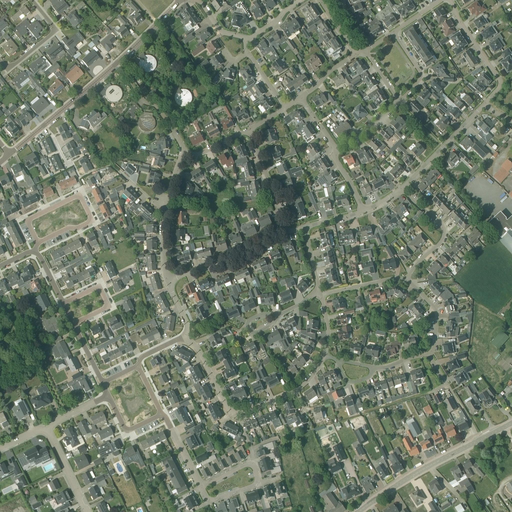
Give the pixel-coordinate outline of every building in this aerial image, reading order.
[(53,6),(52,7),(59,16),(65,10),(63,7),(66,5),(62,0),(51,0),(49,2),(53,6)] [(217,0),(215,2),(212,4),(217,12),(219,10),(221,14),(231,7),(227,2),(222,5),(221,3),(224,1),(223,0),(217,0)] [(252,4),(256,9),(251,12),(256,20),(259,18),(259,19),(261,17),(261,16),(263,15),(262,13),(265,11),(258,0),(252,4)] [(265,0),(262,2),(268,11),(276,6),(272,1),(274,0),(265,0)] [(388,0),(386,1),(390,6),(391,9),(394,6),(390,0),(388,0)] [(406,4),(403,6),(408,13),(410,12),(412,12),(414,11),(414,9),(415,9),(408,0),(406,0),(405,1),(405,3),(406,4)] [(128,19),(129,20),(132,24),(135,22),(137,25),(140,22),(141,23),(143,21),(136,13),(139,10),(131,1),(128,4),(135,12),(131,15),(131,16),(128,19)] [(82,2),(75,7),(78,11),(85,6),(82,2)] [(472,6),(468,9),(472,16),(474,15),(476,18),(478,16),(483,13),(487,10),(484,6),(480,8),(477,3),(476,3),(475,3),(471,6),(472,6)] [(317,11),(314,7),(313,7),(311,4),(302,11),(304,13),(307,11),(310,16),(317,11)] [(355,8),(355,7),(349,10),(351,15),(352,14),(353,15),(356,14),(357,16),(364,13),(366,12),(365,9),(363,10),(360,5),(355,8)] [(19,11),(11,18),(14,22),(22,15),(24,17),(29,13),(24,6),(19,11)] [(385,15),(386,18),(387,18),(391,25),(396,22),(392,15),(394,13),(389,6),(387,8),(389,12),(385,15)] [(408,13),(403,6),(401,8),(400,7),(398,6),(395,8),(402,18),(402,17),(404,18),(406,16),(406,15),(408,13)] [(174,15),(177,17),(183,11),(180,8),(174,15)] [(436,12),(434,13),(438,19),(436,20),(439,25),(446,20),(444,17),(446,15),(442,8),(439,10),(438,9),(435,11),(436,12)] [(181,22),(183,24),(195,16),(192,13),(194,12),(192,9),(190,10),(190,9),(183,14),(186,19),(181,22)] [(308,18),(311,22),(312,21),(320,16),(317,11),(310,16),(308,18)] [(66,18),(74,28),(82,21),(74,12),(66,18)] [(248,18),(247,16),(245,13),(245,14),(243,15),(242,14),(242,15),(239,14),(239,15),(233,14),(231,20),(233,20),(232,27),(240,28),(240,26),(246,23),(247,24),(251,22),(248,18)] [(483,13),(478,16),(480,18),(473,23),(475,26),(476,28),(477,27),(478,30),(486,25),(489,24),(486,20),(487,19),(488,18),(488,17),(488,16),(487,16),(487,15),(486,15),(485,15),(484,15),(483,13)] [(118,20),(124,26),(127,23),(121,16),(118,20)] [(195,16),(183,24),(185,27),(189,24),(193,28),(200,24),(199,23),(201,22),(199,18),(197,20),(195,16)] [(387,18),(386,18),(382,21),(387,28),(391,25),(387,18)] [(288,24),(288,25),(289,25),(295,34),(300,31),(299,30),(301,29),(295,19),(288,24)] [(377,19),(369,24),(376,35),(381,32),(379,29),(382,27),(379,22),(378,21),(378,22),(377,19)] [(26,20),(14,29),(16,31),(22,26),(28,22),(26,20)] [(444,29),(442,30),(447,38),(455,32),(453,29),(455,27),(450,20),(442,26),(444,29)] [(376,35),(369,24),(367,21),(362,25),(357,28),(361,34),(366,30),(372,38),(374,37),(374,38),(377,36),(376,35)] [(27,29),(36,40),(40,37),(38,35),(41,32),(40,31),(42,29),(43,29),(40,25),(39,25),(38,23),(37,23),(37,22),(35,24),(33,24),(32,23),(28,26),(29,27),(27,29)] [(497,33),(496,32),(493,28),(492,27),(497,25),(495,22),(484,29),(486,32),(481,35),(485,41),(489,39),(489,40),(492,38),(491,37),(494,35),(495,36),(497,34),(497,33)] [(319,30),(321,32),(328,28),(327,27),(328,27),(326,24),(326,25),(324,23),(316,28),(314,25),(309,29),(306,31),(308,34),(316,29),(317,31),(319,30)] [(289,25),(288,25),(282,30),(288,39),(295,34),(289,25)] [(22,26),(16,31),(19,35),(25,30),(22,26)] [(120,29),(117,32),(114,29),(110,32),(116,38),(119,35),(122,38),(125,35),(126,36),(129,34),(122,26),(119,28),(120,29)] [(406,38),(414,32),(415,32),(412,27),(403,33),(406,38)] [(311,37),(308,34),(306,31),(305,29),(305,28),(301,31),(307,40),(311,37)] [(328,28),(321,32),(323,35),(322,36),(318,43),(316,45),(317,46),(323,42),(330,38),(328,35),(331,32),(330,31),(330,30),(329,28),(328,28)] [(185,34),(187,38),(192,34),(194,33),(192,29),(185,34)] [(200,39),(202,42),(211,36),(206,29),(201,33),(201,32),(195,36),(198,40),(200,39)] [(406,38),(409,42),(417,36),(414,32),(406,38)] [(113,48),(110,45),(115,41),(110,34),(99,43),(105,50),(105,49),(108,53),(113,48)] [(192,34),(187,38),(183,41),(185,44),(195,38),(192,34)] [(276,34),(271,37),(276,44),(278,47),(285,42),(280,35),(278,36),(276,34)] [(450,39),(454,45),(463,39),(462,38),(463,38),(463,37),(462,35),(461,35),(460,36),(459,34),(450,39)] [(494,38),(496,41),(489,46),(492,50),(491,50),(493,53),(493,52),(494,54),(497,52),(497,53),(500,51),(500,50),(503,48),(499,42),(503,39),(499,34),(494,38)] [(62,41),(65,45),(73,55),(76,52),(73,48),(81,43),(75,35),(67,41),(65,38),(62,41)] [(409,42),(412,46),(420,40),(417,36),(409,42)] [(99,45),(97,42),(100,39),(98,37),(91,42),(96,47),(99,45)] [(276,44),(271,37),(267,40),(271,47),(273,46),(276,49),(278,47),(276,44)] [(1,47),(9,57),(9,56),(12,54),(13,55),(16,53),(15,52),(18,49),(9,38),(5,40),(7,42),(1,47)] [(332,41),(330,38),(323,42),(326,46),(329,46),(329,45),(331,48),(338,43),(339,43),(337,40),(336,40),(335,38),(332,41)] [(439,43),(441,46),(449,41),(447,38),(439,43)] [(463,39),(454,45),(456,48),(452,51),(456,56),(466,50),(464,50),(463,48),(463,47),(464,47),(467,45),(465,43),(466,43),(466,42),(465,40),(464,40),(463,40),(463,39)] [(286,42),(292,52),(296,49),(290,40),(286,42)] [(412,46),(415,50),(423,45),(420,40),(412,46)] [(206,47),(211,55),(220,49),(215,42),(206,47)] [(271,52),(269,50),(264,42),(259,45),(260,46),(257,48),(258,49),(261,55),(265,53),(264,52),(266,51),(267,53),(269,53),(271,52)] [(331,48),(329,50),(334,58),(342,53),(340,50),(342,48),(338,43),(331,48)] [(46,54),(52,61),(57,56),(59,59),(65,54),(57,44),(46,54)] [(191,53),(194,57),(205,49),(202,45),(191,53)] [(415,50),(417,54),(426,49),(423,45),(415,50)] [(417,54),(420,59),(429,53),(426,49),(417,54)] [(505,69),(507,73),(511,69),(511,55),(511,54),(508,49),(500,54),(505,60),(501,63),(503,67),(504,67),(505,69)] [(462,56),(465,60),(472,56),(468,50),(465,52),(466,53),(462,56)] [(96,60),(95,59),(98,57),(93,51),(81,60),(87,68),(96,60)] [(139,64),(139,65),(139,66),(139,67),(140,68),(140,69),(141,70),(142,71),(143,72),(144,72),(145,73),(146,73),(147,73),(148,73),(149,73),(150,73),(151,72),(152,72),(153,71),(154,71),(154,70),(155,69),(155,68),(156,67),(156,66),(156,65),(156,64),(156,63),(156,62),(155,61),(155,60),(154,59),(153,58),(152,57),(151,57),(150,56),(149,56),(148,56),(147,56),(146,56),(145,56),(144,56),(143,53),(137,58),(140,60),(140,61),(139,61),(139,62),(139,63),(139,64)] [(420,59),(423,63),(431,57),(429,53),(420,59)] [(211,61),(216,69),(224,64),(218,56),(211,61)] [(304,64),(306,67),(309,71),(312,69),(314,71),(318,68),(318,67),(322,65),(316,56),(304,64)] [(465,60),(468,65),(476,59),(475,57),(473,58),(472,56),(465,60)] [(431,57),(423,63),(426,67),(435,61),(432,57),(431,57)] [(45,70),(49,67),(49,66),(46,63),(45,64),(40,58),(29,68),(35,74),(39,71),(42,74),(45,71),(45,70)] [(271,65),(276,72),(277,71),(279,74),(287,69),(280,59),(271,65)] [(476,59),(468,65),(471,69),(474,67),(478,65),(476,62),(478,61),(476,59)] [(199,65),(202,70),(210,64),(207,60),(199,65)] [(363,66),(360,61),(353,66),(356,71),(363,66)] [(441,78),(444,78),(450,78),(446,72),(445,72),(444,70),(445,70),(443,66),(441,67),(439,64),(431,69),(434,74),(437,73),(438,75),(439,74),(440,75),(441,75),(441,78)] [(354,84),(363,77),(361,74),(368,70),(364,65),(363,66),(356,71),(359,76),(351,81),(348,76),(347,77),(352,85),(354,84)] [(56,71),(52,66),(43,73),(47,78),(56,71)] [(59,68),(56,71),(62,77),(61,78),(64,81),(67,79),(72,84),(80,77),(79,76),(82,73),(76,66),(65,75),(59,68)] [(251,72),(252,72),(248,66),(239,72),(247,84),(255,78),(251,72)] [(212,83),(215,86),(220,80),(223,81),(224,79),(233,81),(235,71),(228,70),(227,73),(226,74),(225,74),(224,74),(221,71),(212,83)] [(62,77),(56,71),(53,73),(58,79),(57,80),(57,79),(53,82),(55,84),(48,90),(53,96),(61,90),(59,88),(66,83),(64,81),(61,78),(62,77)] [(35,81),(34,79),(31,75),(28,78),(23,72),(12,81),(15,85),(19,90),(22,87),(30,81),(32,84),(30,86),(33,89),(35,88),(36,87),(39,85),(38,84),(35,81)] [(297,75),(299,77),(304,84),(308,81),(303,74),(301,76),(299,74),(297,75)] [(352,85),(347,77),(345,75),(342,77),(340,75),(332,80),(337,88),(342,85),(345,83),(348,87),(352,85)] [(479,82),(485,88),(486,86),(487,87),(488,86),(490,85),(489,84),(491,82),(487,78),(488,77),(485,75),(484,76),(484,75),(480,80),(478,78),(476,80),(479,82)] [(365,83),(367,86),(374,81),(371,76),(365,80),(363,77),(354,84),(352,85),(353,87),(354,88),(362,83),(361,83),(363,82),(363,83),(364,84),(365,83)] [(293,78),(294,80),(299,87),(304,84),(299,77),(296,79),(295,77),(293,78)] [(290,80),(288,81),(295,90),(299,87),(294,80),(292,82),(290,80)] [(430,85),(434,88),(439,93),(444,87),(444,88),(446,86),(442,83),(441,84),(439,82),(437,83),(434,80),(430,85)] [(295,90),(288,81),(287,82),(288,84),(286,86),(286,87),(283,88),(287,94),(290,92),(291,93),(295,90)] [(365,93),(367,96),(378,89),(376,86),(378,85),(374,81),(367,86),(370,90),(365,93)] [(485,88),(479,82),(477,83),(473,87),(470,84),(467,87),(473,92),(476,90),(481,94),(483,92),(484,91),(484,90),(485,90),(484,89),(485,88)] [(251,93),(253,96),(262,89),(259,84),(252,89),(253,91),(251,93)] [(97,95),(100,99),(101,99),(103,97),(105,97),(106,98),(106,99),(107,100),(108,101),(109,102),(110,102),(110,103),(111,103),(112,103),(113,103),(114,103),(115,103),(116,103),(117,102),(118,102),(119,101),(120,101),(120,100),(121,99),(121,98),(122,97),(122,96),(122,95),(122,94),(122,93),(122,92),(122,91),(121,91),(121,90),(121,89),(120,89),(120,88),(119,88),(118,87),(117,87),(116,86),(115,86),(114,86),(113,86),(112,86),(111,86),(110,87),(109,87),(109,88),(108,88),(107,86),(97,95)] [(47,93),(42,87),(38,90),(43,97),(47,93)] [(175,98),(175,99),(175,100),(175,101),(176,102),(176,103),(177,104),(177,105),(178,105),(178,106),(179,106),(180,106),(180,107),(181,107),(182,107),(183,107),(184,107),(185,107),(186,107),(187,106),(188,106),(189,105),(190,105),(190,104),(191,103),(191,102),(192,101),(192,100),(192,99),(192,98),(192,97),(192,96),(191,95),(191,94),(190,93),(190,92),(189,92),(188,91),(187,91),(186,90),(185,90),(184,90),(183,90),(182,90),(181,90),(180,91),(179,87),(173,92),(176,94),(176,95),(175,96),(175,97),(175,98)] [(266,94),(262,89),(253,96),(254,98),(257,97),(259,99),(266,94)] [(373,97),(376,101),(384,96),(385,96),(381,91),(380,92),(378,89),(367,96),(369,99),(373,97)] [(419,97),(416,100),(422,105),(431,95),(425,89),(418,96),(419,97)] [(149,93),(153,99),(157,96),(156,94),(157,93),(155,90),(153,91),(153,90),(149,93)] [(333,104),(335,106),(338,104),(331,93),(327,96),(332,105),(333,104)] [(440,104),(443,101),(440,98),(435,93),(432,96),(438,101),(440,104)] [(327,102),(322,94),(317,98),(317,97),(312,100),(317,109),(327,102)] [(456,98),(457,100),(460,102),(462,100),(469,106),(473,102),(469,98),(470,97),(470,96),(468,95),(467,96),(466,95),(462,100),(458,96),(456,98)] [(384,96),(376,101),(379,106),(387,101),(384,96)] [(44,106),(47,104),(42,97),(30,107),(37,115),(45,108),(44,106)] [(444,100),(450,106),(451,106),(452,108),(455,106),(453,104),(446,97),(445,99),(444,100)] [(260,102),(266,112),(274,106),(270,100),(267,101),(265,99),(260,102)] [(412,110),(410,112),(417,119),(421,116),(418,113),(422,110),(414,102),(409,107),(412,110)] [(455,107),(459,110),(462,113),(466,109),(460,102),(455,107)] [(131,114),(129,116),(132,119),(135,116),(133,113),(139,108),(135,103),(127,110),(131,114)] [(367,107),(371,112),(375,109),(372,104),(367,107)] [(438,106),(445,114),(447,112),(456,120),(460,115),(453,109),(452,108),(451,106),(450,106),(446,110),(440,104),(438,106)] [(0,117),(3,115),(2,115),(4,114),(7,117),(11,114),(17,109),(14,105),(7,110),(7,111),(5,108),(0,112),(0,111),(0,117)] [(18,116),(14,120),(13,120),(18,126),(19,128),(22,126),(24,128),(27,125),(26,124),(32,119),(26,112),(28,111),(23,105),(20,108),(22,110),(20,112),(22,115),(19,117),(18,116)] [(355,118),(355,119),(357,121),(358,122),(362,118),(363,119),(368,115),(360,105),(355,109),(357,111),(352,115),(355,118)] [(221,122),(225,131),(234,126),(231,121),(234,119),(227,106),(224,108),(229,118),(221,122)] [(442,117),(445,114),(438,106),(436,109),(438,111),(437,112),(442,117)] [(231,111),(232,113),(234,117),(236,117),(239,122),(244,119),(245,120),(249,118),(244,109),(239,112),(237,108),(231,111)] [(85,119),(84,118),(83,121),(82,120),(79,127),(87,130),(89,125),(90,125),(91,126),(97,121),(98,122),(105,115),(103,113),(100,116),(98,114),(97,115),(93,111),(90,113),(91,114),(85,119)] [(295,111),(289,116),(292,121),(295,119),(298,120),(300,122),(305,119),(301,112),(299,113),(298,112),(297,112),(296,113),(295,111)] [(152,117),(152,114),(147,113),(147,116),(144,116),(143,116),(142,117),(141,117),(141,118),(140,118),(140,119),(139,119),(139,120),(138,121),(138,122),(138,123),(138,124),(138,125),(138,126),(138,127),(139,128),(140,129),(140,130),(141,130),(141,131),(142,131),(143,132),(144,132),(145,133),(146,133),(147,133),(148,132),(149,132),(150,132),(151,131),(152,131),(152,130),(153,130),(154,129),(154,128),(154,127),(155,127),(155,126),(155,125),(155,124),(155,123),(155,122),(155,121),(154,120),(153,119),(153,118),(152,117)] [(13,120),(14,120),(11,117),(7,121),(10,124),(5,128),(8,131),(7,132),(12,137),(18,132),(15,128),(18,126),(13,120)] [(394,129),(392,131),(395,133),(397,135),(400,132),(399,129),(405,123),(399,117),(394,122),(393,121),(390,124),(394,129)] [(443,117),(439,121),(447,129),(449,127),(448,126),(450,124),(443,117)] [(447,129),(439,121),(437,119),(433,123),(436,125),(435,125),(442,132),(444,130),(445,131),(447,129)] [(487,120),(484,122),(483,121),(478,126),(483,131),(479,136),(478,135),(486,143),(492,137),(488,133),(490,131),(489,130),(493,126),(490,123),(491,122),(488,120),(487,120)] [(341,125),(347,132),(351,128),(345,121),(343,124),(341,121),(339,123),(341,125)] [(204,127),(208,134),(210,138),(220,133),(215,125),(213,126),(211,123),(204,127)] [(335,126),(343,135),(347,132),(341,125),(339,127),(335,123),(333,124),(335,126)] [(57,128),(60,135),(68,132),(65,125),(57,128)] [(301,126),(299,128),(301,130),(299,132),(300,133),(302,136),(305,134),(312,130),(309,125),(303,129),(301,126)] [(343,135),(335,126),(334,128),(336,130),(333,132),(339,139),(343,135)] [(268,141),(267,141),(268,145),(278,141),(273,129),(275,128),(275,127),(270,128),(271,131),(265,133),(268,141)] [(389,128),(387,131),(385,129),(380,134),(387,141),(395,133),(392,131),(389,128)] [(305,134),(302,136),(306,141),(307,144),(312,140),(311,138),(316,135),(312,130),(305,134)] [(68,132),(60,135),(64,142),(71,138),(68,132)] [(190,139),(193,147),(204,142),(200,134),(190,139)] [(152,151),(151,153),(156,154),(158,154),(161,155),(160,152),(162,152),(162,151),(169,150),(168,142),(165,136),(157,141),(155,142),(156,144),(157,151),(152,151)] [(472,148),(471,149),(483,160),(489,153),(478,142),(477,143),(473,139),(471,141),(467,137),(459,145),(466,151),(470,147),(472,148)] [(41,142),(44,149),(52,146),(48,139),(41,142)] [(395,145),(398,147),(403,142),(401,139),(395,145)] [(369,145),(373,149),(376,152),(379,149),(381,152),(386,147),(381,141),(378,144),(374,140),(369,145)] [(65,145),(68,152),(76,148),(73,142),(65,145)] [(307,148),(310,153),(317,148),(314,143),(307,148)] [(408,149),(406,151),(414,159),(416,157),(417,158),(424,150),(417,143),(415,146),(413,144),(409,149),(408,149)] [(406,151),(400,145),(398,148),(405,155),(404,156),(405,157),(401,160),(408,167),(412,163),(411,162),(414,159),(406,151)] [(52,146),(44,149),(47,156),(55,152),(52,146)] [(236,149),(241,159),(248,156),(244,146),(236,149)] [(274,153),(272,154),(274,160),(275,160),(276,163),(281,161),(280,158),(282,157),(280,153),(281,152),(279,147),(273,150),(274,153)] [(76,148),(68,152),(72,159),(79,155),(76,148)] [(309,160),(311,163),(314,161),(321,157),(319,154),(320,153),(317,148),(310,153),(308,155),(309,160)] [(356,152),(358,157),(360,161),(365,158),(368,163),(374,160),(367,149),(364,150),(363,148),(356,152)] [(449,156),(444,161),(451,168),(459,160),(459,159),(461,158),(468,164),(471,160),(463,152),(459,155),(457,153),(455,155),(452,152),(449,156)] [(150,153),(149,156),(155,158),(152,166),(155,167),(160,168),(161,166),(163,167),(165,162),(162,161),(162,159),(160,158),(161,155),(158,154),(156,154),(151,153),(150,153)] [(23,160),(28,168),(38,162),(33,154),(23,160)] [(235,164),(234,162),(231,157),(226,160),(224,155),(218,158),(223,167),(226,166),(227,168),(235,164)] [(343,159),(345,162),(346,161),(349,167),(353,165),(355,168),(360,166),(356,158),(353,160),(350,155),(343,159)] [(49,159),(52,166),(60,163),(56,156),(49,159)] [(78,160),(82,167),(89,163),(92,162),(91,160),(88,161),(86,157),(78,160)] [(317,163),(320,168),(327,163),(324,158),(317,163)] [(501,167),(502,168),(493,177),(500,184),(509,174),(511,176),(511,174),(511,164),(507,160),(501,167)] [(204,166),(208,174),(217,169),(212,161),(204,166)] [(123,162),(123,165),(125,166),(124,170),(130,176),(133,173),(138,175),(140,166),(123,162)] [(396,166),(393,169),(399,176),(403,172),(402,171),(405,168),(398,162),(395,165),(396,166)] [(60,163),(52,166),(55,173),(63,169),(60,163)] [(89,163),(82,167),(85,174),(93,170),(89,163)] [(245,168),(245,172),(253,171),(252,166),(251,166),(250,164),(243,166),(242,163),(239,164),(235,164),(234,165),(235,168),(241,167),(242,167),(243,169),(245,168)] [(327,163),(320,168),(323,173),(331,168),(327,163)] [(38,168),(43,177),(48,174),(43,165),(38,168)] [(285,165),(277,168),(280,176),(285,174),(286,177),(293,175),(294,174),(297,173),(300,172),(298,168),(296,169),(295,168),(291,170),(291,169),(287,171),(285,165)] [(11,169),(13,174),(14,176),(16,179),(23,175),(26,182),(28,186),(33,184),(31,179),(25,170),(23,166),(19,168),(18,166),(11,169)] [(191,174),(193,178),(196,182),(204,177),(199,169),(191,174)] [(399,176),(393,169),(389,173),(388,172),(385,175),(391,182),(393,179),(394,178),(395,180),(399,176)] [(432,170),(430,173),(437,180),(441,176),(435,170),(433,172),(432,170)] [(237,181),(238,184),(241,183),(249,182),(249,181),(250,180),(249,178),(253,178),(253,175),(254,175),(253,171),(245,172),(247,179),(237,181)] [(62,174),(65,179),(66,181),(69,187),(77,183),(74,177),(69,179),(66,172),(62,174)] [(89,181),(86,182),(89,188),(95,185),(94,182),(97,181),(101,180),(99,176),(98,173),(93,175),(88,178),(89,181)] [(150,173),(147,184),(157,187),(160,176),(150,173)] [(322,177),(319,180),(314,183),(317,186),(319,184),(320,186),(326,182),(328,181),(330,185),(336,182),(335,180),(337,178),(334,173),(326,179),(324,176),(322,177)] [(429,176),(427,178),(433,183),(437,180),(430,173),(428,175),(429,176)] [(380,178),(376,180),(380,188),(382,187),(383,188),(388,185),(383,174),(379,176),(380,178)] [(288,181),(283,182),(286,190),(293,187),(291,182),(295,180),(293,175),(286,177),(288,181)] [(7,188),(10,186),(9,183),(6,176),(0,178),(0,182),(2,187),(6,185),(7,188)] [(424,178),(422,180),(428,186),(429,187),(433,183),(427,178),(425,179),(424,178)] [(66,181),(65,179),(61,181),(62,182),(58,184),(61,191),(69,187),(66,181)] [(376,180),(368,185),(372,192),(372,193),(378,191),(378,189),(380,188),(376,180)] [(428,186),(422,180),(421,182),(422,183),(417,188),(422,192),(428,186)] [(249,186),(250,192),(253,191),(260,189),(259,185),(258,185),(258,183),(251,184),(251,185),(250,185),(249,182),(241,183),(238,184),(237,184),(238,187),(241,187),(249,186)] [(196,191),(194,189),(191,188),(192,186),(189,185),(190,184),(186,183),(183,193),(187,195),(190,196),(196,191)] [(372,192),(368,185),(360,189),(365,197),(370,195),(370,193),(372,192)] [(45,188),(46,190),(42,192),(46,198),(54,194),(50,186),(45,188)] [(91,192),(94,198),(107,192),(108,191),(107,187),(102,190),(101,188),(97,189),(91,192)] [(326,202),(317,204),(319,210),(325,209),(326,211),(332,210),(331,205),(334,204),(333,199),(331,192),(330,188),(327,189),(328,193),(329,198),(326,198),(326,202)] [(122,194),(127,199),(133,193),(130,190),(129,191),(127,189),(122,194)] [(196,192),(197,193),(201,198),(204,195),(199,189),(196,192)] [(253,191),(250,192),(250,194),(251,198),(261,196),(260,194),(261,194),(260,189),(253,191)] [(105,197),(108,195),(107,192),(94,198),(97,204),(103,201),(101,198),(105,196),(105,197)] [(312,192),(308,194),(313,206),(316,213),(320,211),(319,210),(317,204),(312,192)] [(33,193),(26,196),(31,205),(38,202),(35,196),(34,196),(33,193)] [(133,193),(127,199),(130,201),(127,204),(129,206),(132,203),(133,203),(137,198),(135,197),(136,196),(133,193)] [(433,203),(435,205),(442,198),(438,194),(432,200),(434,203),(433,203)] [(31,205),(26,196),(19,199),(23,209),(31,205)] [(336,199),(337,202),(338,207),(344,206),(345,207),(349,206),(347,196),(336,199)] [(437,206),(439,208),(446,202),(442,198),(435,205),(437,207),(437,206)] [(7,200),(4,201),(11,215),(17,212),(16,212),(20,210),(16,203),(16,202),(15,202),(12,204),(13,205),(10,207),(7,200)] [(11,215),(4,201),(1,203),(5,209),(1,211),(5,218),(11,215)] [(399,207),(398,208),(403,215),(410,210),(403,202),(399,206),(399,207)] [(441,211),(442,213),(449,206),(446,202),(439,208),(441,210),(441,211)] [(303,210),(305,209),(303,203),(295,207),(296,210),(294,211),(298,220),(306,217),(303,210)] [(128,211),(131,213),(136,206),(133,204),(128,211)] [(140,211),(143,214),(148,208),(145,205),(144,206),(143,204),(134,213),(136,216),(140,211)] [(99,208),(102,214),(108,211),(105,205),(99,208)] [(449,206),(442,213),(444,215),(445,214),(447,216),(448,217),(454,211),(453,210),(449,206)] [(108,211),(102,214),(105,219),(111,217),(109,214),(111,213),(112,213),(116,211),(114,208),(111,209),(108,211)] [(148,208),(143,214),(148,218),(153,214),(151,212),(152,211),(148,208)] [(395,213),(391,216),(394,220),(399,226),(401,224),(400,222),(401,221),(402,221),(405,218),(403,215),(398,208),(396,210),(395,209),(392,211),(395,213)] [(249,209),(245,211),(247,215),(251,222),(254,220),(251,213),(249,209)] [(451,219),(453,221),(459,215),(457,213),(459,211),(457,210),(449,218),(450,220),(451,219)] [(500,212),(487,224),(493,231),(501,239),(499,240),(511,254),(511,215),(507,220),(505,218),(500,212)] [(178,218),(178,225),(177,225),(188,225),(188,220),(187,220),(186,213),(177,214),(177,218),(178,218)] [(258,220),(259,224),(261,228),(272,224),(268,215),(258,220)] [(456,225),(458,224),(463,219),(459,215),(453,221),(455,223),(454,224),(456,225)] [(383,218),(381,220),(388,228),(391,232),(393,230),(390,227),(393,224),(396,228),(399,226),(394,220),(391,216),(387,219),(386,218),(384,219),(383,218)] [(459,226),(460,228),(467,221),(464,218),(463,219),(458,224),(459,225),(459,226)] [(381,236),(380,237),(383,243),(386,242),(382,233),(384,232),(388,228),(381,220),(379,221),(380,223),(378,224),(380,228),(378,229),(381,236)] [(467,221),(460,228),(462,230),(463,229),(465,231),(471,225),(467,221)] [(5,226),(7,231),(14,228),(12,222),(5,226)] [(241,228),(244,234),(245,233),(247,237),(257,233),(253,226),(251,227),(250,224),(241,228)] [(99,230),(102,235),(103,237),(106,235),(109,241),(113,240),(110,234),(110,233),(115,231),(112,225),(99,230)] [(145,234),(156,235),(156,226),(148,225),(148,229),(146,229),(145,234)] [(368,238),(365,227),(362,228),(363,229),(360,230),(363,241),(365,240),(365,242),(368,241),(368,238)] [(7,231),(10,237),(17,234),(14,228),(7,231)] [(474,232),(472,234),(478,240),(482,236),(474,228),(472,230),(474,232)] [(346,231),(349,242),(349,245),(355,244),(355,243),(357,243),(356,238),(353,238),(352,232),(349,232),(349,230),(346,231)] [(175,232),(176,243),(181,242),(182,245),(188,244),(188,242),(189,242),(189,241),(190,241),(190,240),(190,239),(190,238),(189,237),(188,237),(187,235),(185,235),(185,231),(175,232)] [(320,237),(322,243),(330,241),(329,235),(332,235),(331,231),(325,233),(325,236),(320,237)] [(345,243),(349,242),(346,231),(343,232),(344,233),(341,234),(341,235),(338,236),(340,245),(344,244),(346,244),(345,243)] [(421,233),(416,238),(423,245),(423,246),(426,244),(425,243),(427,240),(421,233)] [(10,237),(13,243),(20,239),(17,234),(10,237)] [(86,237),(88,241),(89,244),(89,243),(91,248),(97,245),(96,244),(97,243),(96,240),(92,234),(86,237)] [(229,236),(231,241),(233,246),(242,242),(239,234),(234,236),(233,235),(231,234),(229,235),(229,236)] [(478,240),(472,234),(467,238),(468,240),(467,241),(472,247),(474,245),(474,246),(479,242),(478,240)] [(416,238),(412,242),(419,250),(421,248),(420,247),(423,245),(416,238)] [(459,239),(457,241),(464,248),(468,244),(462,238),(459,240),(459,239)] [(20,239),(13,243),(16,248),(23,245),(20,239)] [(78,241),(73,243),(76,251),(82,248),(78,241)] [(146,241),(146,251),(156,251),(156,241),(146,241)] [(216,244),(217,247),(219,252),(227,249),(225,241),(220,243),(221,243),(219,244),(219,243),(216,244)] [(326,248),(327,251),(333,249),(333,246),(332,246),(330,241),(322,243),(323,249),(326,248)] [(456,243),(454,245),(460,252),(464,248),(457,241),(455,242),(456,243)] [(282,245),(286,254),(294,250),(291,242),(282,245)] [(419,250),(412,242),(407,246),(414,253),(416,251),(417,252),(419,250)] [(73,243),(67,246),(71,253),(76,251),(73,243)] [(451,247),(449,248),(456,255),(460,252),(454,245),(451,247)] [(67,246),(61,249),(65,256),(71,253),(67,246)] [(385,249),(391,258),(396,255),(391,246),(385,249)] [(406,247),(402,251),(409,259),(411,257),(410,256),(413,254),(406,247)] [(365,250),(361,251),(362,256),(366,255),(369,254),(370,259),(374,258),(372,248),(365,250)] [(456,255),(449,248),(447,250),(448,251),(446,253),(452,259),(456,255)] [(61,249),(56,252),(61,261),(63,260),(61,258),(65,256),(61,249)] [(210,249),(203,251),(205,259),(210,258),(209,257),(212,256),(210,249)] [(328,254),(323,255),(324,261),(332,259),(331,253),(334,253),(333,249),(327,251),(328,254)] [(269,254),(272,262),(281,258),(278,250),(269,254)] [(182,253),(183,256),(186,264),(190,262),(190,261),(192,261),(190,254),(189,254),(188,251),(182,253)] [(205,259),(203,251),(197,253),(198,260),(201,259),(201,260),(205,259)] [(409,259),(402,251),(397,255),(404,262),(406,260),(407,261),(409,259)] [(61,261),(56,252),(50,255),(55,264),(61,261)] [(183,256),(180,257),(179,254),(176,255),(179,265),(181,264),(181,265),(186,264),(183,256)] [(437,259),(440,263),(441,263),(444,267),(446,264),(448,266),(452,262),(446,256),(447,257),(445,259),(441,255),(437,259)] [(146,257),(146,265),(155,264),(154,256),(146,257)] [(332,259),(324,261),(325,267),(329,266),(330,269),(336,267),(337,267),(336,264),(334,265),(332,259)] [(383,262),(383,266),(384,270),(392,269),(392,270),(396,269),(394,259),(383,262)] [(262,260),(258,262),(261,269),(267,267),(264,260),(262,261),(262,260)] [(261,269),(258,262),(254,263),(254,264),(252,265),(255,272),(261,269)] [(435,262),(430,266),(437,273),(440,270),(441,272),(445,268),(444,267),(441,263),(440,263),(438,265),(435,262)] [(106,273),(110,280),(116,277),(112,270),(113,270),(110,263),(104,265),(108,272),(106,273)] [(356,272),(359,272),(358,263),(351,264),(352,268),(351,268),(351,269),(347,270),(349,278),(354,277),(354,278),(356,278),(355,277),(357,276),(356,272)] [(361,266),(362,270),(363,275),(370,273),(370,275),(375,274),(373,263),(361,266)] [(91,268),(86,271),(90,278),(95,275),(95,274),(98,272),(94,264),(90,266),(91,268)] [(155,264),(146,265),(147,272),(155,271),(155,264)] [(25,275),(21,278),(24,284),(29,281),(32,280),(30,277),(34,275),(30,267),(29,267),(28,266),(24,268),(25,269),(23,270),(25,275)] [(428,276),(428,282),(436,280),(435,276),(435,275),(437,273),(430,266),(426,270),(430,274),(428,276)] [(330,272),(326,273),(327,279),(335,277),(334,271),(337,271),(336,267),(330,269),(330,272)] [(66,272),(65,270),(59,273),(61,277),(65,275),(66,276),(65,276),(66,277),(64,278),(64,280),(65,282),(64,282),(67,289),(73,286),(69,279),(66,272)] [(117,275),(119,278),(127,274),(131,273),(129,270),(127,270),(117,275)] [(245,270),(241,272),(244,279),(250,277),(247,270),(245,271),(245,270)] [(86,271),(80,274),(84,281),(90,278),(86,271)] [(244,279),(241,272),(236,274),(237,275),(235,276),(237,282),(244,279)] [(20,290),(25,287),(24,284),(21,278),(18,279),(15,274),(7,278),(11,287),(17,285),(20,290)] [(80,274),(75,277),(78,284),(84,281),(80,274)] [(119,278),(115,280),(117,284),(113,286),(116,293),(123,289),(122,287),(126,285),(125,283),(130,281),(127,274),(119,278)] [(149,278),(151,285),(159,283),(157,275),(149,278)] [(224,285),(226,289),(226,288),(231,285),(230,282),(231,282),(228,276),(226,277),(225,276),(221,278),(224,285)] [(75,277),(69,279),(73,286),(78,284),(75,277)] [(335,277),(327,279),(328,284),(333,283),(334,286),(340,285),(340,282),(337,282),(335,277)] [(218,288),(224,285),(221,278),(217,279),(218,281),(215,282),(218,288)] [(292,287),(289,279),(285,281),(285,280),(280,281),(282,286),(286,284),(288,289),(292,287)] [(300,282),(300,283),(295,288),(301,294),(308,287),(310,284),(306,279),(303,281),(302,280),(300,282)] [(199,283),(198,284),(202,292),(206,290),(206,291),(211,289),(213,294),(216,292),(212,281),(208,282),(207,280),(203,282),(203,281),(202,281),(199,282),(199,283)] [(429,289),(433,294),(439,288),(440,288),(437,284),(438,283),(436,281),(436,280),(428,282),(429,285),(431,287),(429,289)] [(11,292),(8,285),(5,286),(2,281),(0,282),(0,292),(4,291),(5,294),(11,292)] [(25,287),(26,289),(31,287),(34,293),(41,289),(39,286),(38,286),(36,281),(31,284),(29,281),(24,284),(25,287)] [(159,283),(151,285),(153,292),(161,290),(159,283)] [(204,304),(199,294),(199,292),(196,294),(192,284),(185,287),(189,297),(193,295),(198,306),(204,305),(204,304)] [(406,293),(402,289),(401,290),(399,288),(396,289),(395,286),(388,288),(389,292),(386,293),(387,298),(391,298),(390,296),(394,295),(395,297),(397,297),(398,296),(400,299),(406,293)] [(439,296),(442,300),(447,295),(447,296),(449,295),(452,295),(445,287),(440,288),(439,288),(433,294),(437,298),(439,296)] [(279,295),(281,299),(283,304),(293,300),(289,290),(279,295)] [(384,293),(380,294),(379,290),(375,291),(376,292),(369,294),(369,296),(365,297),(366,304),(371,303),(371,302),(379,300),(379,302),(386,300),(384,293)] [(155,298),(158,305),(165,301),(162,294),(155,298)] [(261,296),(260,296),(262,305),(269,304),(269,305),(274,305),(273,294),(261,296)] [(50,308),(44,295),(34,300),(40,313),(50,308)] [(125,304),(122,305),(126,313),(130,311),(131,313),(134,312),(133,310),(130,302),(131,301),(129,297),(131,296),(131,295),(123,299),(125,304)] [(453,306),(451,300),(454,299),(453,295),(452,295),(449,295),(447,296),(447,295),(442,300),(445,302),(443,303),(445,309),(453,306)] [(355,304),(356,309),(364,308),(361,297),(357,298),(358,304),(355,304)] [(332,300),(334,306),(335,306),(336,311),(346,309),(344,301),(343,301),(342,298),(332,300)] [(242,304),(239,306),(243,313),(245,312),(256,308),(252,299),(242,304)] [(165,301),(158,305),(161,311),(169,307),(165,301)] [(414,316),(418,313),(418,312),(421,309),(418,305),(415,307),(413,305),(408,309),(413,316),(414,316)] [(225,311),(227,315),(229,320),(236,316),(237,318),(240,316),(236,306),(234,307),(225,311)] [(453,306),(445,309),(447,314),(449,314),(448,318),(456,319),(460,317),(459,314),(458,311),(455,312),(453,306)] [(198,316),(197,317),(200,322),(208,319),(209,321),(213,319),(211,316),(208,317),(203,307),(195,311),(198,316)] [(418,313),(414,316),(416,318),(412,321),(415,325),(418,323),(417,322),(418,321),(423,317),(421,314),(423,312),(421,309),(418,312),(418,313)] [(166,316),(165,324),(173,325),(174,318),(166,316)] [(349,318),(347,318),(347,316),(336,318),(338,326),(348,324),(350,324),(351,323),(351,318),(349,318)] [(59,334),(58,332),(61,331),(56,321),(55,321),(55,320),(55,319),(54,317),(50,318),(50,319),(43,322),(46,327),(45,328),(49,337),(55,334),(56,335),(57,335),(58,335),(59,334)] [(447,322),(446,328),(455,329),(455,324),(457,324),(462,323),(460,318),(460,317),(456,319),(448,318),(448,322),(447,322)] [(108,321),(107,321),(110,328),(114,326),(116,330),(119,328),(117,324),(118,324),(114,318),(111,320),(110,319),(108,320),(108,321)] [(287,321),(287,322),(288,322),(291,330),(295,328),(297,331),(301,331),(300,318),(293,318),(287,321)] [(38,325),(42,323),(40,319),(34,322),(32,323),(32,329),(39,326),(38,325)] [(306,334),(311,334),(316,334),(316,331),(318,331),(318,322),(309,321),(309,326),(307,326),(306,334)] [(288,322),(287,322),(285,323),(285,325),(282,327),(287,338),(290,336),(289,334),(292,332),(291,330),(288,322)] [(173,325),(165,324),(164,331),(172,332),(173,325)] [(90,330),(93,337),(100,333),(97,326),(90,330)] [(338,333),(339,341),(349,340),(348,334),(352,333),(350,327),(342,328),(343,332),(338,333)] [(455,329),(446,328),(445,334),(447,334),(446,338),(451,338),(458,336),(459,327),(455,329)] [(149,331),(151,333),(154,340),(160,338),(155,328),(149,331)] [(220,331),(222,334),(222,335),(223,337),(230,334),(225,329),(220,331)] [(498,350),(509,338),(501,330),(490,342),(498,350)] [(108,338),(105,331),(100,334),(103,339),(99,340),(101,344),(109,340),(108,338)] [(269,341),(265,342),(268,348),(272,347),(271,345),(281,339),(277,331),(273,333),(274,334),(267,337),(269,341)] [(129,337),(130,338),(132,343),(136,342),(138,345),(142,343),(143,346),(149,343),(145,336),(144,334),(138,336),(137,333),(129,337)] [(151,333),(145,336),(149,343),(154,340),(151,333)] [(457,338),(459,343),(468,340),(466,334),(457,338)] [(209,339),(213,349),(223,344),(218,335),(209,339)] [(410,349),(417,347),(416,346),(420,345),(417,335),(410,337),(410,338),(402,341),(406,351),(411,350),(410,349)] [(350,353),(353,354),(360,355),(362,346),(365,346),(366,338),(363,339),(362,343),(359,343),(359,344),(356,343),(355,346),(352,345),(350,353)] [(284,340),(280,342),(281,345),(284,351),(288,349),(287,346),(285,342),(284,340)] [(122,344),(123,347),(127,354),(133,351),(128,341),(125,343),(122,344)] [(314,347),(316,344),(308,341),(306,346),(313,350),(314,348),(314,347)] [(390,344),(391,346),(385,348),(388,357),(396,354),(395,352),(398,351),(398,348),(401,347),(399,341),(390,344)] [(62,355),(64,359),(70,356),(68,352),(63,342),(54,346),(60,357),(62,355)] [(250,343),(247,344),(251,353),(253,357),(256,356),(256,354),(256,353),(258,352),(254,343),(250,344),(250,343)] [(454,354),(457,353),(455,343),(452,344),(452,343),(442,345),(444,356),(454,354)] [(251,353),(247,344),(245,345),(246,347),(242,348),(247,358),(249,357),(250,359),(253,357),(251,353)] [(263,345),(260,346),(266,359),(269,357),(263,345)] [(306,346),(305,346),(302,351),(310,355),(311,352),(312,352),(313,350),(306,346)] [(366,355),(373,356),(373,357),(377,358),(379,348),(368,346),(366,355)] [(123,347),(118,350),(121,357),(127,354),(123,347)] [(175,356),(181,360),(186,352),(180,349),(178,351),(174,349),(169,355),(171,359),(175,356)] [(118,350),(112,352),(116,359),(121,357),(118,350)] [(223,362),(225,366),(232,362),(229,356),(227,357),(226,354),(227,354),(226,350),(216,354),(219,360),(221,363),(223,362)] [(112,352),(107,355),(110,362),(116,359),(112,352)] [(186,352),(181,360),(188,364),(191,358),(190,358),(192,355),(186,352)] [(158,363),(162,361),(159,354),(152,358),(153,361),(150,362),(154,369),(160,366),(158,363)] [(110,362),(107,355),(101,358),(104,365),(110,362)] [(70,356),(64,359),(54,364),(57,371),(68,366),(72,373),(80,369),(75,358),(72,359),(70,356)] [(301,356),(296,360),(302,367),(304,366),(303,365),(306,363),(301,356)] [(460,369),(455,359),(446,364),(448,368),(447,369),(449,372),(450,372),(451,373),(460,369)] [(291,364),(293,365),(297,370),(299,368),(300,369),(302,367),(296,360),(291,364)] [(232,362),(225,366),(227,370),(224,372),(225,375),(224,375),(226,379),(227,378),(228,379),(232,377),(232,378),(237,376),(235,372),(236,372),(232,362)] [(293,365),(288,369),(293,375),(296,373),(296,374),(298,372),(297,370),(293,365)] [(189,375),(190,378),(193,377),(192,377),(200,373),(197,367),(194,368),(192,368),(191,366),(185,369),(182,370),(184,373),(187,371),(189,375)] [(259,369),(258,370),(262,379),(266,377),(261,366),(259,369)] [(463,370),(466,374),(474,370),(471,366),(463,370)] [(413,392),(414,395),(417,394),(414,386),(420,384),(418,380),(424,378),(421,370),(415,372),(415,371),(410,372),(413,381),(410,382),(413,392)] [(328,373),(328,374),(332,381),(337,379),(338,381),(341,380),(339,376),(337,378),(334,371),(331,372),(330,372),(328,373)] [(190,378),(191,381),(193,380),(194,379),(196,384),(201,381),(203,379),(200,373),(192,377),(193,377),(190,378)] [(454,378),(458,386),(467,381),(462,373),(454,378)] [(167,380),(171,379),(168,374),(165,376),(159,379),(162,386),(169,383),(167,380)] [(322,375),(323,376),(326,384),(326,383),(332,381),(328,374),(325,375),(325,374),(322,375)] [(266,380),(267,383),(270,388),(279,383),(275,375),(266,380)] [(401,375),(398,376),(401,384),(401,385),(407,383),(405,375),(401,376),(401,375)] [(85,393),(90,391),(84,380),(86,379),(84,376),(67,384),(68,388),(71,386),(73,391),(79,388),(81,390),(83,389),(85,393)] [(323,376),(321,377),(321,378),(318,380),(321,387),(327,385),(326,383),(326,384),(323,376)] [(401,384),(398,376),(396,377),(393,378),(395,386),(401,384)] [(388,380),(385,380),(388,389),(394,387),(391,379),(388,380)] [(383,382),(380,383),(382,391),(388,389),(385,380),(383,381),(383,382)] [(242,399),(238,389),(234,382),(228,385),(230,388),(233,387),(234,390),(235,390),(236,391),(233,392),(237,401),(242,399)] [(251,386),(255,394),(264,390),(260,382),(251,386)] [(380,383),(380,382),(377,383),(377,384),(374,385),(377,393),(382,391),(380,383)] [(178,387),(179,389),(181,389),(183,394),(187,393),(183,384),(178,387)] [(45,394),(49,393),(46,386),(36,390),(39,396),(31,401),(35,410),(43,406),(43,407),(50,404),(45,394)] [(198,389),(202,396),(210,392),(207,386),(204,387),(198,389)] [(465,389),(471,398),(475,395),(471,388),(470,386),(469,386),(465,389)] [(243,387),(238,389),(242,399),(247,397),(243,387)] [(358,391),(359,395),(361,399),(368,397),(369,399),(375,398),(372,389),(368,390),(367,387),(358,391)] [(322,396),(327,394),(326,392),(325,391),(324,392),(322,388),(319,389),(322,396)] [(486,391),(492,399),(496,396),(490,388),(486,391)] [(322,396),(319,389),(313,391),(312,389),(304,394),(309,401),(316,396),(318,398),(322,396)] [(327,394),(330,400),(333,398),(335,401),(344,397),(341,391),(337,393),(335,390),(327,394)] [(167,395),(169,401),(177,397),(174,392),(167,395)] [(210,392),(202,396),(205,403),(210,401),(210,400),(213,398),(210,392)] [(479,396),(483,403),(485,407),(488,405),(489,406),(491,405),(491,403),(492,403),(486,392),(479,396)] [(442,403),(438,395),(433,397),(437,405),(442,403)] [(359,412),(357,405),(356,402),(353,403),(351,396),(344,399),(346,403),(350,416),(360,413),(359,412)] [(177,397),(169,401),(172,407),(179,403),(181,402),(179,397),(177,398),(177,397)] [(451,398),(443,402),(449,413),(453,411),(457,409),(451,398)] [(468,402),(466,404),(468,407),(472,415),(474,413),(475,414),(477,413),(477,412),(479,411),(476,405),(475,402),(473,399),(468,402)] [(16,407),(12,409),(15,415),(16,415),(17,418),(18,418),(19,421),(20,420),(29,416),(27,413),(28,413),(23,402),(22,402),(20,400),(14,403),(16,407)] [(287,411),(284,412),(286,417),(294,414),(293,410),(294,409),(291,402),(284,405),(287,411)] [(208,408),(211,415),(219,411),(216,405),(213,407),(213,406),(208,408)] [(427,413),(428,415),(433,413),(429,405),(423,409),(425,414),(427,413)] [(175,415),(177,419),(178,418),(185,415),(188,413),(186,408),(184,408),(182,409),(175,412),(176,415),(175,415)] [(314,413),(313,414),(316,422),(320,420),(324,419),(323,419),(327,418),(325,412),(324,412),(322,408),(313,410),(314,413)] [(459,423),(456,424),(457,425),(460,432),(465,429),(466,430),(469,429),(467,425),(469,424),(467,420),(461,410),(457,412),(461,419),(463,421),(459,423)] [(219,411),(211,415),(215,422),(220,420),(220,419),(222,417),(219,411)] [(268,414),(272,422),(273,425),(276,424),(275,421),(277,420),(278,421),(281,420),(278,413),(275,414),(274,412),(271,413),(268,414)] [(0,414),(0,424),(1,424),(3,429),(9,426),(6,420),(2,413),(0,414)] [(90,426),(92,429),(93,432),(96,430),(94,426),(105,420),(102,413),(90,418),(93,425),(90,426)] [(185,415),(178,418),(177,419),(179,422),(180,422),(181,424),(184,423),(186,426),(190,424),(189,421),(192,419),(189,413),(188,413),(185,415)] [(266,416),(263,417),(266,425),(272,422),(268,414),(266,415),(266,416)] [(281,420),(282,421),(284,425),(287,424),(288,426),(295,423),(297,427),(302,425),(306,423),(303,417),(302,418),(301,417),(300,418),(298,414),(292,417),(292,416),(284,420),(284,419),(281,420)] [(263,417),(263,416),(260,417),(261,418),(257,419),(261,427),(266,425),(263,417)] [(349,419),(352,428),(358,427),(355,417),(349,419)] [(408,426),(410,430),(414,438),(421,434),(415,422),(415,423),(413,419),(406,422),(408,426)] [(252,420),(250,421),(254,430),(259,428),(256,420),(253,421),(252,420)] [(91,436),(95,435),(93,432),(92,429),(89,431),(84,421),(77,425),(83,437),(90,433),(91,436)] [(254,430),(250,421),(248,422),(248,423),(244,424),(248,431),(249,434),(254,432),(253,430),(254,430)] [(193,423),(184,428),(186,432),(195,427),(193,423)] [(222,430),(229,434),(233,426),(227,423),(225,425),(224,425),(222,430)] [(197,434),(204,431),(201,424),(194,428),(197,434)] [(443,429),(445,433),(448,438),(453,436),(456,435),(453,429),(455,428),(453,424),(443,429)] [(233,426),(229,434),(228,436),(238,441),(236,445),(238,446),(245,441),(244,438),(240,437),(242,434),(238,432),(239,429),(233,426)] [(436,435),(433,437),(431,432),(428,426),(424,427),(426,431),(427,434),(430,439),(432,438),(435,444),(440,442),(441,443),(444,441),(441,435),(443,434),(441,429),(437,431),(438,432),(436,433),(436,435)] [(64,431),(66,435),(67,437),(63,439),(67,446),(70,444),(72,448),(79,444),(79,443),(83,441),(82,438),(77,440),(71,428),(64,431)] [(93,432),(95,435),(97,433),(101,441),(113,435),(109,428),(100,432),(99,429),(96,430),(93,432)] [(359,428),(354,431),(361,445),(366,442),(359,428)] [(410,430),(406,432),(412,443),(415,441),(414,438),(410,430)] [(163,433),(157,436),(161,443),(167,440),(163,433)] [(201,442),(199,438),(197,438),(196,435),(193,436),(186,440),(188,444),(187,444),(189,447),(191,451),(199,447),(197,444),(201,442)] [(157,436),(152,438),(156,445),(161,443),(157,436)] [(146,441),(150,448),(151,451),(157,448),(156,445),(152,438),(146,441)] [(402,440),(407,451),(411,457),(416,454),(416,455),(419,454),(416,447),(413,448),(407,438),(402,440)] [(419,443),(421,446),(423,451),(428,448),(429,449),(432,447),(428,440),(425,442),(424,441),(419,443)] [(104,444),(96,448),(99,454),(101,458),(106,456),(104,452),(111,449),(113,452),(112,453),(114,456),(115,457),(118,455),(119,454),(117,451),(120,449),(116,442),(110,445),(108,441),(104,443),(104,444)] [(144,451),(150,448),(146,441),(141,444),(144,451)] [(268,455),(267,452),(268,450),(274,448),(272,443),(263,446),(264,450),(257,452),(258,454),(257,454),(258,457),(259,457),(259,458),(266,456),(268,455)] [(76,448),(80,454),(86,451),(88,451),(86,447),(85,448),(83,445),(76,448)] [(333,448),(340,463),(346,460),(340,445),(333,448)] [(355,448),(360,457),(365,455),(359,445),(355,448)] [(243,456),(246,455),(242,446),(237,449),(239,451),(238,453),(235,455),(238,459),(237,459),(239,462),(241,461),(244,460),(244,459),(243,456)] [(379,449),(385,461),(389,460),(383,447),(379,449)] [(139,464),(141,468),(145,466),(139,453),(136,455),(133,448),(129,449),(129,448),(126,450),(126,451),(127,453),(123,455),(124,457),(122,457),(125,463),(129,461),(128,459),(132,457),(135,462),(139,460),(140,464),(139,464)] [(393,460),(390,462),(393,466),(390,467),(395,475),(400,472),(403,470),(400,463),(402,462),(398,456),(400,454),(401,454),(397,448),(393,451),(395,453),(391,455),(396,464),(395,464),(393,460)] [(24,457),(18,460),(24,472),(30,469),(28,465),(41,459),(43,463),(50,459),(48,455),(45,449),(39,452),(37,453),(35,449),(24,454),(26,458),(25,459),(24,457)] [(238,459),(235,455),(233,451),(229,453),(230,456),(230,458),(227,459),(229,463),(229,464),(230,466),(236,463),(234,461),(237,459),(238,459)] [(271,465),(270,461),(271,460),(277,458),(275,453),(268,455),(266,456),(267,459),(260,461),(261,464),(260,464),(261,467),(262,467),(271,465)] [(216,459),(214,455),(208,458),(206,458),(204,454),(196,459),(197,461),(196,461),(198,464),(199,465),(205,461),(207,464),(208,464),(212,462),(216,459)] [(74,460),(79,470),(89,466),(84,455),(74,460)] [(229,463),(227,459),(225,455),(221,457),(222,460),(221,462),(219,463),(218,463),(221,468),(222,471),(227,468),(226,465),(229,464),(229,463)] [(172,461),(172,460),(171,457),(161,462),(164,467),(164,466),(173,462),(173,461),(172,461)] [(218,463),(219,463),(217,459),(216,459),(212,462),(213,464),(213,466),(210,468),(212,472),(214,475),(219,472),(218,469),(221,468),(218,463)] [(342,470),(339,463),(336,464),(333,459),(326,463),(332,475),(342,470)] [(376,469),(381,476),(384,479),(389,476),(387,472),(388,472),(386,468),(388,467),(384,459),(381,461),(383,465),(376,469)] [(465,475),(467,479),(473,476),(469,469),(472,467),(469,461),(462,464),(467,474),(465,475)] [(173,462),(164,466),(167,471),(175,467),(173,462)] [(21,474),(15,463),(10,465),(10,466),(5,468),(3,464),(0,465),(0,477),(8,474),(10,472),(13,478),(15,476),(15,477),(21,474)] [(209,474),(212,472),(210,468),(208,464),(207,464),(204,466),(205,469),(204,470),(201,472),(205,479),(207,478),(208,479),(210,477),(211,476),(209,474)] [(274,468),(272,468),(271,465),(262,467),(262,468),(261,468),(262,471),(263,471),(264,473),(271,471),(272,475),(281,472),(280,467),(274,468)] [(169,476),(178,471),(175,467),(167,471),(169,476)] [(460,479),(463,477),(457,467),(450,471),(454,477),(457,483),(461,481),(460,479)] [(476,471),(482,478),(486,475),(480,468),(476,471)] [(92,472),(92,471),(89,473),(82,476),(86,486),(93,482),(93,481),(92,479),(95,478),(92,472)] [(171,480),(180,476),(178,471),(169,476),(171,480)] [(95,479),(97,483),(104,480),(107,478),(106,475),(103,476),(102,476),(95,479)] [(183,480),(180,476),(171,480),(174,485),(183,480)] [(368,480),(361,485),(363,488),(367,494),(375,489),(373,486),(374,486),(373,485),(378,482),(374,476),(368,480)] [(22,477),(18,479),(22,488),(27,486),(22,477)] [(459,483),(461,488),(465,486),(469,494),(475,491),(467,478),(459,483)] [(304,481),(307,490),(313,488),(310,479),(304,481)] [(104,480),(97,483),(97,484),(95,484),(97,487),(89,491),(93,500),(102,496),(98,489),(106,485),(104,480),(105,480),(104,480)] [(176,490),(185,485),(183,480),(174,485),(176,489),(176,490)] [(432,483),(428,485),(430,487),(429,488),(431,492),(432,491),(435,495),(442,491),(436,480),(435,481),(434,480),(431,482),(432,483)] [(48,485),(52,492),(60,489),(58,484),(57,485),(55,481),(48,485)] [(286,493),(285,487),(283,488),(282,484),(281,484),(277,485),(277,486),(276,486),(279,496),(279,498),(283,497),(282,495),(286,493)] [(178,495),(188,490),(186,487),(185,486),(186,486),(185,485),(176,490),(178,495)] [(270,498),(274,497),(272,491),(271,491),(270,488),(269,488),(269,487),(265,489),(264,490),(267,499),(267,501),(271,500),(270,498)] [(342,490),(347,501),(360,495),(357,487),(351,490),(349,487),(342,490)] [(329,511),(327,511),(321,511),(322,511),(318,511),(343,511),(346,510),(340,503),(339,504),(330,493),(328,490),(321,496),(322,498),(322,499),(326,505),(325,506),(329,511)] [(260,500),(258,492),(257,492),(256,491),(253,492),(254,493),(251,493),(254,502),(260,500)] [(415,493),(410,496),(416,505),(417,507),(421,504),(420,503),(425,499),(420,491),(417,493),(416,492),(415,493)] [(54,510),(55,511),(59,511),(62,511),(70,507),(68,503),(67,501),(70,500),(66,492),(54,497),(57,503),(60,501),(62,506),(54,510)] [(176,500),(172,502),(173,504),(176,511),(187,506),(196,501),(195,499),(194,496),(193,497),(193,496),(190,497),(189,493),(182,497),(185,503),(180,506),(178,502),(176,500)] [(254,502),(251,493),(249,494),(249,493),(246,494),(246,495),(245,495),(248,504),(254,502)] [(28,499),(31,505),(37,502),(34,497),(28,499)] [(231,504),(228,505),(230,511),(235,511),(236,509),(239,508),(236,499),(230,501),(231,504)] [(193,511),(192,510),(198,507),(198,506),(199,505),(197,503),(196,501),(187,506),(189,511),(187,511),(193,511)] [(439,511),(433,501),(428,504),(432,511),(429,511),(439,511)] [(96,506),(99,511),(108,511),(104,502),(96,506)] [(219,508),(215,509),(215,511),(227,511),(224,503),(218,505),(219,508)]
